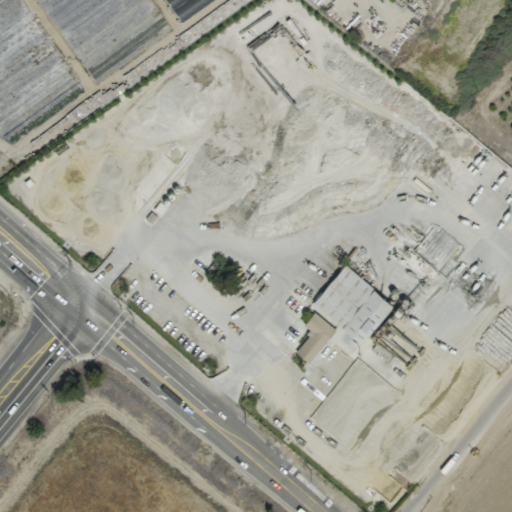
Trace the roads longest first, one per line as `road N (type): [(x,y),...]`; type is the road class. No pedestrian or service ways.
road 1 (primary): [(80,310),(319,511)]
road 2 (primary): [(0,409),(80,310)]
